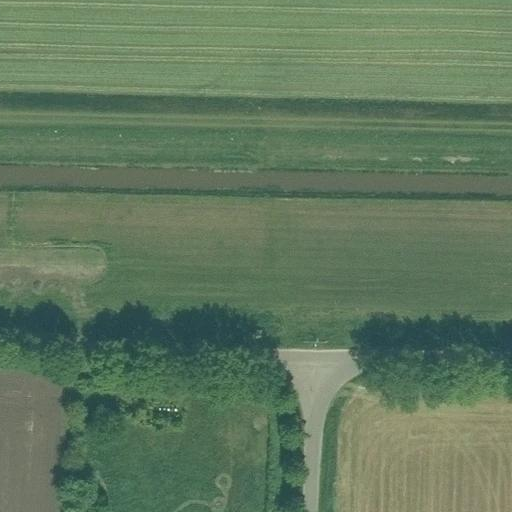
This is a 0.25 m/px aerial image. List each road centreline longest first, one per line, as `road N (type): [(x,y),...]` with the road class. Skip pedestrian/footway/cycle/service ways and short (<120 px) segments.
road 1 (unclassified): [(0,333),(96,348),(313,356)]
road 2 (unclassified): [(313,356),(511,359)]
road 3 (unclassified): [(308,511),(313,356)]
